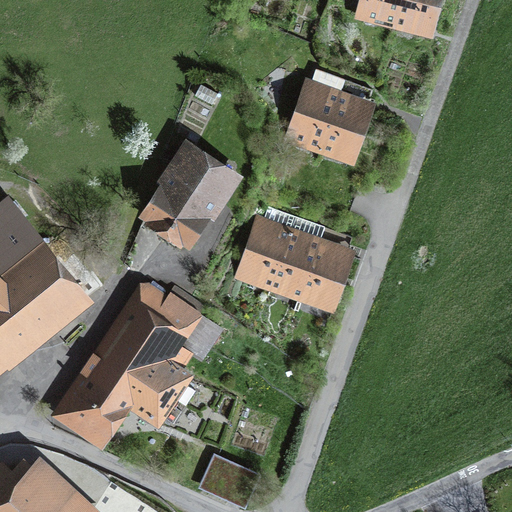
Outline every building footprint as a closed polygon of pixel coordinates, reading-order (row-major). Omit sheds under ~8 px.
[(367,0),(365,10),(426,26),(432,0),(367,0)] [(314,86),(296,136),(352,155),(365,115),(369,106),(335,94),(314,86)] [(240,179),(192,147),(145,216),(193,249),(240,179)] [(264,224),(245,277),(328,307),(339,276),(347,254),(313,242),(285,232),(264,224)] [(0,357),(83,294),(35,239),(0,266),(0,357)] [(152,283),(64,412),(99,437),(120,406),(147,425),(184,370),(165,356),(180,334),(202,350),(217,328),(152,283)] [(212,456),(198,486),(242,506),(256,476),(212,456)] [(76,511),(25,464),(16,474),(6,465),(0,472),(0,511),(76,511)]
